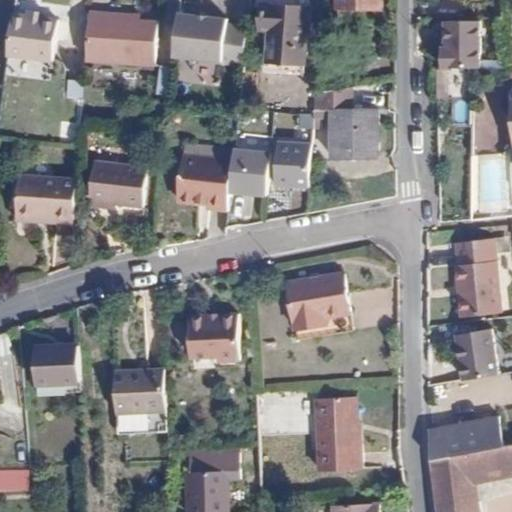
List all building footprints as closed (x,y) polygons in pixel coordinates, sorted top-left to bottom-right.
[(384,0),(339,0),(340,18),(363,18),(363,8),(385,7),(384,0)] [(307,63),(311,5),(262,3),(261,29),(271,30),(268,61),(307,63)] [(19,14),(3,13),(0,55),(45,57),(47,16),(33,15),(19,14)] [(227,18),(180,14),(176,57),(222,61),(227,18)] [(481,71),(481,20),(440,20),(440,71),(481,71)] [(117,21),(87,21),(87,69),(157,70),(156,26),(137,26),(117,26),(117,21)] [(355,87),(317,95),(316,110),(333,110),(334,157),(381,157),(380,109),(355,110),(355,87)] [(511,95),(503,96),(506,146),(511,145),(511,95)] [(454,101),(452,122),(465,123),(467,102),(454,101)] [(277,185),(311,187),(314,144),(280,142),(277,185)] [(273,152),(236,147),(235,159),(232,190),(269,195),(273,152)] [(232,190),(235,159),(185,154),(181,193),(201,195),(202,191),(209,191),(209,197),(231,199),(232,190)] [(129,181),(130,176),(96,173),(95,185),(129,181)] [(52,214),(87,215),(87,185),(87,174),(29,175),(30,221),(53,221),(52,214)] [(151,178),(130,176),(129,181),(95,185),(91,214),(117,217),(146,220),(151,178)] [(231,199),(209,197),(208,207),(230,209),(231,199)] [(498,234),(459,239),(461,260),(458,260),(461,281),(463,280),(465,290),(462,290),(464,313),(505,310),(498,234)] [(350,273),(335,275),(338,332),(357,329),(350,273)] [(338,332),(335,275),(294,280),(302,337),(338,332)] [(244,315),(226,316),(226,320),(213,320),(213,316),(195,317),(197,359),(223,358),(224,362),(246,361),(244,315)] [(462,379),(499,374),(493,329),(456,334),(462,379)] [(81,382),(79,345),(36,347),(37,384),(81,382)] [(166,372),(141,373),(141,379),(143,416),(168,414),(166,372)] [(141,379),(116,380),(117,417),(143,416),(141,379)] [(449,404),(450,384),(435,383),(435,403),(449,404)] [(344,469),(341,398),(320,399),(322,470),(344,469)] [(357,398),(341,398),(344,469),(364,469),(363,430),(358,430),(358,423),(357,398)] [(431,464),(438,511),(480,511),(476,483),(511,477),(511,444),(505,446),(500,416),(430,430),(431,464)] [(241,457),(191,456),(191,472),(187,473),(187,489),(191,489),(190,499),(187,499),(186,511),(226,511),(228,482),(240,483),(241,457)] [(0,488),(30,488),(30,468),(0,468),(0,488)]
